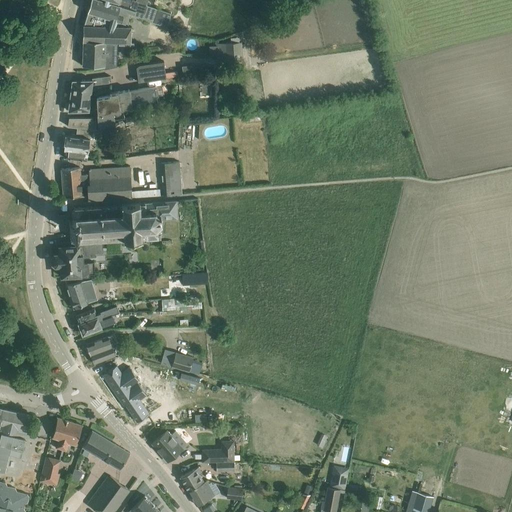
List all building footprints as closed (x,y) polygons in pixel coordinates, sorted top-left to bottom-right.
[(125,23),(128,11),(133,13),(134,10),(117,5),(108,2),(108,0),(90,0),(87,11),(125,23)] [(108,0),(108,2),(117,5),(134,10),(140,11),(144,13),(146,4),(133,0),(108,0)] [(157,8),(146,5),(144,13),(154,16),(153,22),(166,25),(170,12),(157,8)] [(131,26),(128,26),(123,26),(124,22),(87,11),(85,19),(83,25),(82,41),(83,41),(83,42),(109,43),(109,42),(119,42),(119,45),(134,45),(134,42),(131,42),(131,26)] [(109,42),(109,43),(83,42),(82,65),(104,66),(104,68),(117,66),(117,59),(116,59),(116,44),(119,45),(119,42),(109,42)] [(217,44),(218,59),(227,59),(242,58),(241,42),(226,43),(217,44)] [(138,81),(166,78),(164,61),(141,64),(136,67),(138,81)] [(91,96),(92,84),(105,83),(105,81),(109,81),(108,80),(111,79),(110,75),(92,78),(92,79),(72,80),(70,95),(79,97),(79,93),(82,93),(82,95),(90,96),(91,96)] [(159,104),(158,97),(158,96),(163,95),(162,86),(130,91),(129,90),(110,93),(110,95),(98,96),(97,99),(98,124),(98,129),(111,127),(115,127),(115,124),(122,123),(122,117),(124,117),(123,110),(159,104)] [(89,108),(91,96),(90,96),(82,95),(82,93),(79,93),(79,97),(70,95),(69,101),(68,102),(67,102),(67,107),(67,108),(68,109),(68,110),(88,110),(89,108)] [(125,116),(126,125),(134,124),(133,115),(125,116)] [(96,129),(96,124),(95,117),(69,117),(68,126),(77,127),(76,136),(65,134),(65,135),(63,136),(62,140),(64,143),(65,143),(64,148),(65,148),(64,157),(74,158),(87,159),(90,135),(92,135),(93,128),(96,129)] [(161,162),(163,188),(163,195),(181,194),(181,184),(180,161),(161,162)] [(163,195),(163,188),(132,191),(130,165),(90,168),(90,173),(82,174),(81,166),(71,167),(61,168),(63,197),(88,195),(89,200),(163,195)] [(178,217),(177,210),(176,200),(156,202),(144,203),(139,204),(139,203),(140,202),(139,202),(123,204),(122,203),(121,203),(122,204),(122,205),(114,205),(114,204),(78,207),(78,208),(75,208),(75,207),(74,208),(73,211),(72,210),(72,211),(73,214),(72,215),(72,216),(73,215),(74,216),(73,216),(72,218),(72,220),(70,220),(69,219),(68,220),(69,221),(70,229),(69,230),(70,231),(71,230),(73,230),(73,232),(74,233),(75,233),(74,235),(73,234),(73,236),(74,236),(74,239),(71,241),(101,240),(107,239),(107,241),(108,240),(115,239),(115,240),(117,240),(117,239),(125,238),(123,240),(124,241),(125,239),(142,238),(142,240),(146,239),(146,240),(148,240),(148,239),(157,239),(161,239),(160,235),(157,235),(157,230),(158,230),(157,228),(157,227),(161,223),(162,223),(162,222),(161,221),(161,218),(178,217)] [(102,251),(101,240),(71,241),(60,242),(61,246),(59,246),(60,253),(54,254),(52,256),(52,262),(55,265),(61,264),(62,277),(64,277),(66,284),(79,281),(75,275),(78,275),(78,276),(84,276),(84,274),(95,273),(94,261),(84,262),(83,257),(95,256),(94,252),(102,251)] [(208,282),(207,273),(182,274),(183,284),(208,282)] [(79,281),(66,284),(70,296),(71,299),(70,301),(71,304),(73,305),(74,308),(88,302),(98,299),(94,288),(91,279),(90,279),(81,281),(79,281)] [(115,279),(104,280),(104,287),(115,287),(115,279)] [(163,310),(178,309),(202,306),(201,297),(177,299),(162,300),(163,310)] [(94,308),(76,314),(79,322),(97,316),(98,319),(111,314),(112,314),(118,312),(116,306),(96,313),(94,308)] [(114,321),(112,314),(111,314),(98,319),(97,316),(79,322),(78,322),(82,334),(101,327),(101,326),(114,321)] [(115,347),(111,335),(86,344),(86,345),(85,347),(87,350),(89,351),(90,355),(91,354),(94,362),(103,359),(115,354),(113,349),(115,347)] [(172,366),(189,371),(193,356),(176,351),(172,366)] [(116,365),(103,374),(117,395),(137,381),(139,380),(137,377),(129,366),(121,371),(116,364),(116,365)] [(137,381),(117,395),(124,405),(125,404),(137,420),(136,420),(137,421),(148,413),(147,413),(149,412),(140,399),(146,394),(137,381)] [(27,429),(31,414),(4,408),(0,426),(0,429),(5,430),(26,435),(27,429)] [(215,413),(195,415),(195,422),(215,420),(215,413)] [(82,425),(57,417),(57,418),(53,437),(58,439),(56,447),(66,450),(69,442),(76,444),(82,425)] [(130,452),(92,429),(82,446),(120,468),(130,452)] [(159,436),(152,443),(167,461),(175,454),(187,444),(187,443),(180,435),(175,430),(171,434),(167,429),(159,436)] [(1,434),(0,438),(0,471),(5,472),(9,454),(21,457),(25,439),(1,434)] [(202,448),(202,461),(234,460),(234,440),(221,440),(221,448),(202,448)] [(58,472),(60,460),(46,456),(45,459),(44,464),(43,469),(42,469),(41,475),(40,480),(57,484),(60,472),(58,472)] [(234,470),(234,463),(234,462),(216,462),(216,471),(234,470)] [(329,486),(345,489),(349,467),(333,464),(329,486)] [(204,482),(199,474),(202,472),(198,466),(180,476),(188,491),(204,482)] [(129,489),(128,489),(111,476),(90,504),(100,511),(112,511),(123,497),(129,489)] [(0,511),(25,511),(26,511),(23,508),(25,503),(27,502),(29,496),(27,493),(17,490),(15,487),(7,485),(5,482),(0,480),(0,511)] [(206,480),(204,482),(188,491),(196,504),(205,499),(214,494),(206,480)] [(243,488),(228,486),(226,497),(241,499),(243,488)] [(321,511),(332,511),(333,511),(336,511),(340,489),(327,486),(325,500),(322,499),(320,508),(322,509),(321,511)] [(428,511),(433,496),(418,492),(412,490),(405,511),(428,511)] [(303,493),(297,505),(304,508),(311,494),(303,493)] [(127,511),(143,511),(153,503),(145,495),(127,511)] [(158,511),(160,511),(160,510),(153,503),(143,511),(158,511)]
